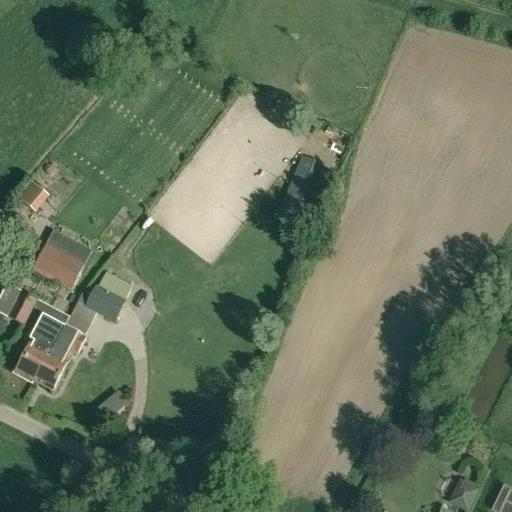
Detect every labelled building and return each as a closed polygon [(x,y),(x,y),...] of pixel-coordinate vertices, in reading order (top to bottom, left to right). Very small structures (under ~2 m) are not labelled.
[(337,168),(306,156),(283,217),(313,229),(337,168)] [(32,185),(18,201),(29,210),(43,194),(32,185)] [(53,234),(33,272),(71,291),(90,254),(53,234)] [(95,290),(89,287),(80,298),(78,304),(85,308),(85,309),(115,325),(134,288),(108,274),(100,289),(96,287),(95,290)] [(35,384),(37,382),(65,329),(70,319),(22,294),(8,319),(34,333),(29,342),(34,344),(18,375),(35,384)] [(65,329),(37,382),(55,391),(75,354),(78,356),(86,340),(65,329)] [(511,511),(511,490),(503,487),(491,511),(511,511)]
